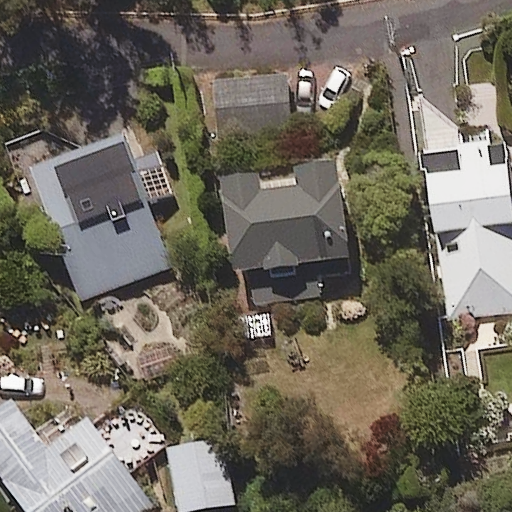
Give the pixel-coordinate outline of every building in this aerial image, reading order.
[(295,134),(286,75),(211,86),(220,146),(295,134)] [(461,134),(489,133),(496,133),(495,86),(461,85),(461,134)] [(174,271),(127,142),(33,176),(79,305),(174,271)] [(493,146),(461,149),(465,187),(430,190),(445,326),(511,318),(511,173),(496,175),(493,146)] [(338,167),(299,172),(303,201),(263,206),(259,177),(220,182),(233,283),(351,268),(338,167)] [(48,459),(13,414),(0,423),(0,484),(21,511),(150,511),(126,479),(162,451),(135,416),(99,444),(88,429),(48,459)] [(216,511),(226,510),(217,449),(170,457),(178,511),(216,511)]
